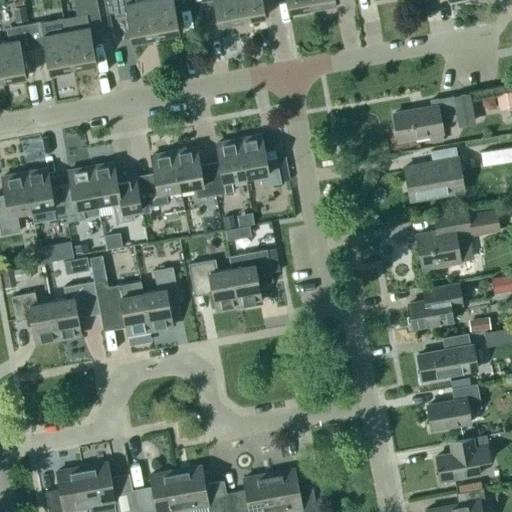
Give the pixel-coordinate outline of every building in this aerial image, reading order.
[(64,31),(71,69),(96,64),(92,39),(103,37),(96,0),(84,0),(85,1),(74,3),(79,28),(64,31)] [(112,0),(116,18),(127,15),(132,41),(153,37),(146,0),(112,0)] [(179,33),(174,7),(187,4),(186,0),(146,0),(153,37),(179,33)] [(200,0),(201,3),(213,1),(218,25),(240,22),(235,0),(200,0)] [(235,0),(240,22),(265,17),(261,0),(235,0)] [(310,9),(308,0),(286,0),(289,13),(310,9)] [(333,0),(308,0),(310,9),(335,4),(333,0)] [(15,23),(27,21),(24,8),(13,9),(15,23)] [(45,48),(50,73),(71,69),(64,31),(52,33),(50,21),(27,25),(32,50),(45,48)] [(32,50),(27,25),(6,29),(8,41),(0,42),(0,80),(0,82),(25,77),(20,52),(32,50)] [(511,92),(496,96),(499,110),(511,106),(511,92)] [(431,100),(432,106),(395,113),(400,140),(430,135),(443,133),(441,122),(457,119),(453,97),(431,100)] [(443,133),(430,135),(432,143),(444,141),(443,133)] [(262,185),(281,182),(289,180),(285,155),(276,157),(276,156),(265,158),(261,135),(239,139),(246,176),(260,174),(262,185)] [(211,168),(216,194),(234,190),(231,179),(246,176),(239,139),(217,143),(221,166),(211,168)] [(174,151),(181,188),(196,185),(198,197),(216,194),(211,168),(201,170),(197,147),(174,151)] [(431,151),(433,162),(404,167),(411,201),(448,194),(443,166),(458,163),(455,147),(431,151)] [(156,180),(145,182),(136,183),(135,176),(134,176),(140,208),(169,203),(166,191),(181,188),(174,151),(152,155),(156,180)] [(135,220),(133,209),(140,208),(134,176),(116,179),(113,163),(90,167),(97,204),(112,202),(116,223),(135,220)] [(66,217),(67,222),(85,218),(84,207),(97,204),(90,167),(68,171),(73,194),(63,196),(66,217)] [(63,196),(62,191),(51,193),(47,169),(24,173),(31,211),(33,222),(46,220),(66,217),(63,196)] [(31,211),(24,173),(2,177),(6,201),(0,201),(0,227),(1,234),(18,231),(15,214),(31,211)] [(467,209),(433,215),(436,232),(417,235),(421,257),(422,268),(460,261),(470,259),(473,255),(470,242),(466,239),(456,241),(455,233),(469,231),(470,235),(499,230),(495,210),(468,214),(467,209)] [(232,214),(221,216),(224,228),(234,226),(232,214)] [(234,228),(225,230),(227,241),(236,239),(234,228)] [(87,244),(74,246),(75,254),(88,251),(87,244)] [(48,245),(38,247),(41,264),(51,262),(48,245)] [(257,277),(272,274),(271,271),(279,270),(275,247),(267,249),(244,253),(246,265),(230,268),(237,306),(261,301),(257,277)] [(87,257),(75,258),(76,267),(88,266),(87,257)] [(193,289),(212,286),(216,310),(237,306),(230,268),(216,270),(214,259),(188,263),(193,289)] [(155,269),(156,278),(158,290),(141,293),(148,330),(172,326),(168,302),(179,300),(175,275),(174,275),(173,266),(155,269)] [(29,267),(14,270),(16,281),(31,278),(29,267)] [(14,268),(2,270),(5,288),(17,286),(16,281),(14,270),(14,268)] [(493,293),(510,290),(507,275),(491,278),(493,293)] [(107,287),(106,279),(94,281),(98,306),(99,312),(100,314),(112,312),(107,287)] [(77,316),(99,312),(98,306),(94,281),(64,287),(66,298),(49,301),(56,339),(81,334),(77,316)] [(432,287),(434,299),(409,303),(413,327),(451,321),(448,308),(463,306),(458,282),(432,287)] [(107,287),(112,312),(123,310),(127,334),(148,330),(141,293),(128,295),(126,283),(107,287)] [(12,296),(17,321),(31,318),(36,343),(56,339),(49,301),(38,303),(35,292),(12,296)] [(488,316),(468,319),(470,331),(490,328),(488,316)] [(444,349),(418,354),(423,379),(475,370),(468,333),(442,338),(444,349)] [(451,389),(453,400),(427,405),(432,430),(469,423),(467,410),(480,408),(476,384),(451,389)] [(435,454),(439,482),(481,475),(479,463),(490,461),(486,434),(447,440),(449,452),(435,454)] [(80,467),(88,506),(114,501),(116,511),(135,511),(131,490),(132,490),(129,473),(110,476),(107,462),(80,467)] [(204,483),(201,465),(174,470),(181,509),(207,505),(208,511),(228,511),(225,493),(223,480),(204,483)] [(45,492),(48,511),(64,511),(64,510),(88,506),(80,467),(57,471),(60,489),(45,492)] [(297,487),(294,469),(268,473),(274,511),(278,511),(301,508),(301,511),(315,511),(311,484),(297,487)] [(165,511),(181,509),(174,470),(150,475),(152,486),(132,490),(131,490),(135,511),(148,511),(157,511),(156,511),(165,511)] [(274,511),(268,473),(244,478),(246,489),(225,493),(228,511),(274,511)] [(460,505),(427,510),(427,511),(481,511),(481,509),(485,508),(482,486),(457,490),(460,505)]
